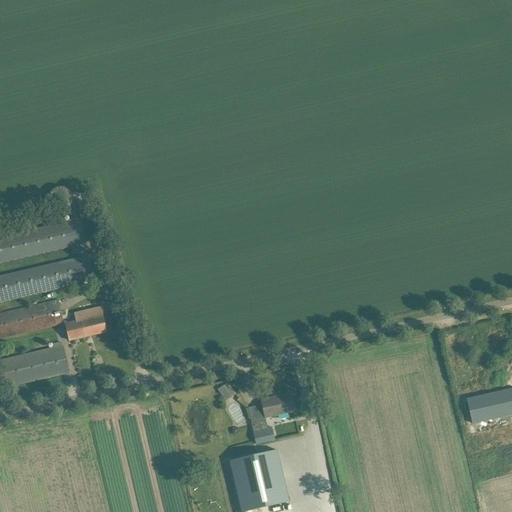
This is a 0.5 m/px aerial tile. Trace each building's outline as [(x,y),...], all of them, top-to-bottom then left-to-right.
[(49,198),(49,199),(49,200),(49,201),(49,202),(50,203),(50,204),(51,205),(51,206),(52,207),(53,208),(54,209),(55,209),(57,210),(58,210),(59,211),(61,211),(62,211),(63,211),(65,210),(66,210),(68,209),(69,208),(70,207),(71,206),(71,205),(72,204),(72,203),(73,202),(73,201),(73,200),(73,199),(73,198),(73,197),(73,196),(72,195),(72,194),(72,193),(71,192),(70,191),(70,190),(69,190),(68,189),(67,189),(66,188),(65,188),(64,187),(63,187),(61,187),(60,187),(58,187),(56,188),(54,189),(53,190),(52,191),(51,192),(51,193),(50,194),(50,195),(49,196),(49,197),(49,198)] [(47,219),(48,226),(0,237),(0,262),(87,242),(81,219),(66,223),(65,215),(47,219)] [(0,277),(0,301),(95,279),(90,257),(0,277)] [(0,339),(64,323),(59,300),(0,314),(0,339)] [(77,322),(76,322),(66,324),(70,341),(117,330),(111,305),(75,314),(77,322)] [(0,360),(0,389),(68,373),(62,346),(53,348),(0,360)] [(227,382),(218,388),(226,400),(235,394),(227,382)] [(511,415),(511,388),(467,399),(473,424),(511,415)] [(261,400),(265,418),(295,411),(291,393),(261,400)] [(265,420),(251,423),(256,444),(256,445),(275,440),(271,427),(268,428),(267,428),(265,420)] [(277,450),(230,461),(242,511),(245,511),(289,502),(289,501),(286,502),(274,452),(277,451),(277,450)] [(92,511),(88,491),(0,511),(92,511)]
